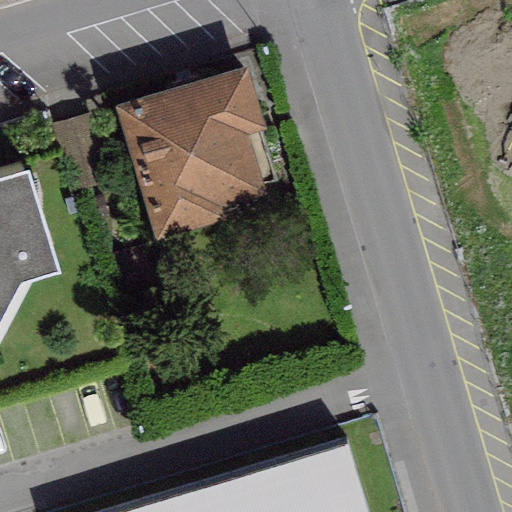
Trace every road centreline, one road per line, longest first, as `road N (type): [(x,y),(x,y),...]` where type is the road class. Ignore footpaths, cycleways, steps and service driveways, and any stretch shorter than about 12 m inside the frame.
road 1 (residential): [(424,368),(0,496)]
road 2 (residential): [(424,368),(312,0)]
road 3 (residential): [(469,511),(424,368)]
